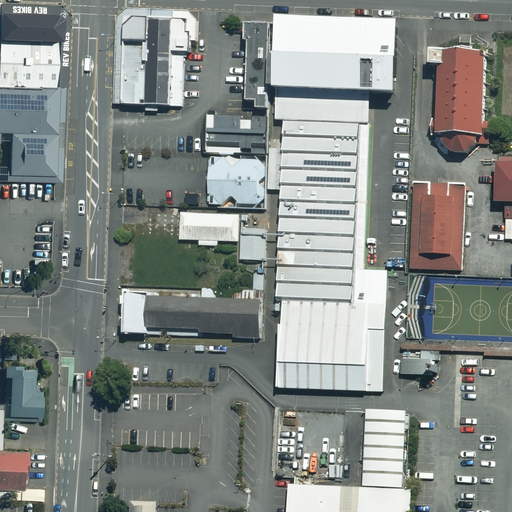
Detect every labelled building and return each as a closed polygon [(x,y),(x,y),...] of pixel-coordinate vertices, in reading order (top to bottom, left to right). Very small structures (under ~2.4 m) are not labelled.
[(61,90),(66,90),(69,90),(71,17),(61,7),(1,5),(1,17),(56,18),(61,23),(60,46),(59,90),(61,90)] [(132,109),(149,109),(149,114),(161,114),(161,110),(176,110),(176,108),(185,108),(185,103),(185,95),(185,86),(186,78),(186,70),(186,62),(186,59),(189,59),(189,56),(195,56),(195,54),(195,43),(198,43),(200,43),(200,34),(201,23),(199,21),(194,16),(192,13),(130,12),(125,16),(121,20),(117,107),(119,107),(126,107),(127,109),(132,109)] [(56,18),(1,17),(0,38),(0,44),(60,46),(61,23),(56,18)] [(271,18),(244,18),(244,21),(244,25),(244,34),(244,35),(248,36),(248,42),(245,96),(256,97),(256,104),(269,104),(271,20),(271,18)] [(387,269),(364,268),(370,91),(373,91),(375,91),(394,92),(396,24),(379,24),(278,20),(275,117),(283,117),(282,146),(275,146),(270,146),(268,187),(275,187),(281,188),(277,298),(282,299),(279,386),(347,388),(383,390),(384,373),(387,269)] [(60,46),(0,44),(0,88),(59,90),(60,46)] [(434,50),(427,49),(427,63),(435,63),(433,119),(430,119),(430,133),(438,133),(438,140),(447,151),(448,151),(461,152),(462,152),(472,144),(487,144),(487,135),(483,135),(484,122),(479,122),(482,54),(482,53),(469,51),(469,47),(464,47),(459,47),(452,47),(452,50),(434,50)] [(0,183),(10,184),(55,185),(58,185),(60,185),(63,185),(66,90),(61,90),(61,91),(0,90),(0,183)] [(211,113),(210,152),(241,153),(255,154),(268,154),(269,115),(245,114),(211,113)] [(211,158),(210,158),(209,179),(209,193),(209,204),(222,204),(231,195),(233,195),(237,199),(237,206),(254,207),(265,197),(266,187),(260,182),(260,180),(266,175),(266,165),(255,154),(241,153),(241,157),(233,165),(224,155),(212,155),(211,158)] [(498,162),(493,162),(492,201),(504,201),(503,219),(511,219),(511,157),(498,157),(498,162)] [(467,180),(413,178),(409,266),(463,270),(467,180)] [(185,192),(185,202),(205,203),(205,193),(185,192)] [(178,234),(178,238),(218,239),(237,240),(240,240),(240,228),(240,213),(178,211),(178,207),(142,206),(141,232),(154,233),(161,233),(171,233),(178,234)] [(511,219),(503,219),(503,241),(511,241),(511,219)] [(266,228),(240,228),(240,240),(240,258),(244,258),(259,258),(266,258),(266,228)] [(194,249),(194,251),(200,249),(200,244),(218,244),(218,239),(178,238),(178,234),(171,233),(171,235),(160,235),(161,233),(154,233),(154,234),(152,234),(152,237),(151,240),(180,241),(180,249),(194,249)] [(151,240),(135,239),(133,281),(193,283),(193,275),(194,251),(194,249),(180,249),(180,241),(151,240)] [(254,272),(254,288),(253,288),(213,286),(202,286),(202,295),(262,297),(262,289),(264,289),(264,272),(254,272)] [(213,276),(197,275),(197,286),(202,286),(213,286),(213,276)] [(260,337),(262,297),(202,295),(147,292),(148,286),(133,286),(121,285),(119,331),(260,337)] [(485,351),(484,354),(511,355),(511,346),(402,341),(402,344),(402,347),(422,348),(440,349),(445,349),(485,351)] [(440,350),(422,349),(421,357),(402,357),(402,371),(431,372),(431,367),(436,367),(436,359),(440,359),(440,350)] [(40,365),(8,366),(9,411),(41,410),(40,365)] [(364,461),(363,484),(403,486),(406,409),(366,408),(364,461)] [(22,477),(26,477),(26,450),(0,449),(0,490),(25,490),(25,484),(22,484),(22,477)] [(295,483),(289,483),(289,488),(287,511),(410,511),(411,488),(407,487),(295,483)] [(155,511),(156,503),(126,502),(125,511),(155,511)]
